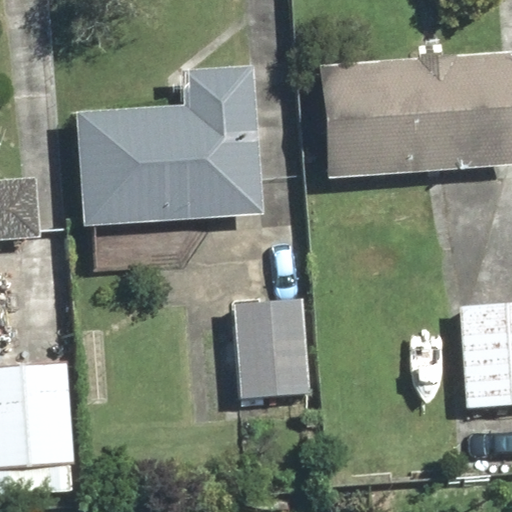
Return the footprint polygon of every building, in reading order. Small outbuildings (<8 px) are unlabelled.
[(300,67),(309,178),(507,162),(498,51),(300,67)] [(169,104),(63,113),(72,225),(253,210),(241,64),(167,70),(169,104)] [(0,239),(28,237),(24,178),(0,180),(0,239)] [(296,302),(224,304),(227,400),(299,398),(296,302)] [(511,303),(451,305),(455,409),(511,407),(511,303)] [(61,357),(0,359),(0,501),(66,499),(61,357)]
